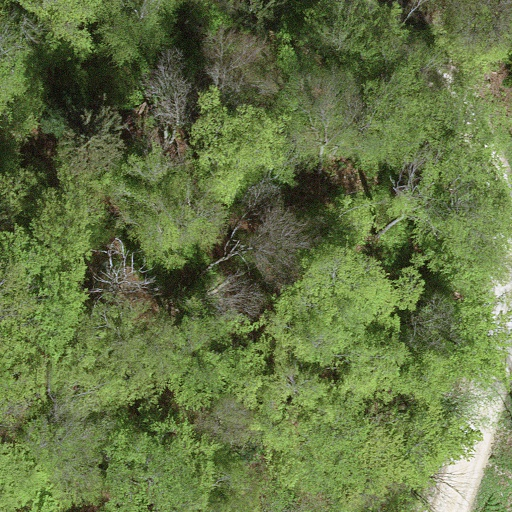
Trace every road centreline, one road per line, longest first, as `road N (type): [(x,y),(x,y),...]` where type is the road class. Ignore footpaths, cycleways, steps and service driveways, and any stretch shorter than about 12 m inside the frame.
road 1 (track): [(357,0),(426,58),(465,107),(493,156),(511,217)]
road 2 (track): [(511,294),(447,511)]
